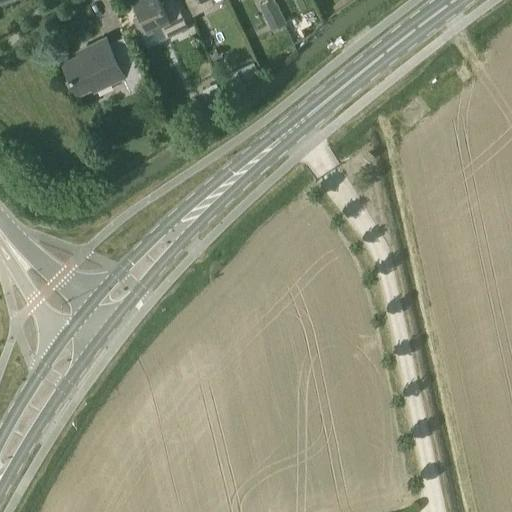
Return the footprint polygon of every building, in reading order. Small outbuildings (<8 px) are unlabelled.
[(162,8),(158,0),(135,0),(131,2),(138,15),(133,18),(141,34),(158,25),(165,39),(187,29),(174,3),(162,8)] [(210,0),(184,0),(192,15),(213,5),(210,0)] [(276,7),(264,13),(272,29),(284,24),(276,7)] [(118,66),(105,38),(85,47),(87,51),(62,63),(76,93),(91,86),(93,91),(122,77),(129,93),(143,86),(131,59),(118,66)] [(237,69),(221,76),(230,96),(246,89),(237,69)] [(201,90),(209,106),(224,99),(217,83),(201,90)]
